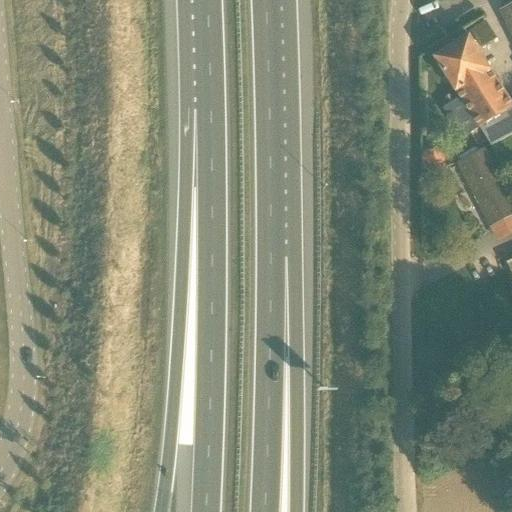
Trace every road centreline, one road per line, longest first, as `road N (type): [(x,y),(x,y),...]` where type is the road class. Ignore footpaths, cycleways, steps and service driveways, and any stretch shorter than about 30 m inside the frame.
road 1 (unclassified): [(403,0),(400,511)]
road 2 (motorway): [(210,107),(179,283),(161,511)]
road 3 (motorway): [(210,107),(204,511)]
road 4 (tertiary): [(0,463),(20,388),(0,80)]
road 5 (motorway): [(295,511),(292,299),(272,215)]
road 6 (motorway): [(262,511),(272,215)]
road 7 (motorway): [(272,215),(261,0)]
